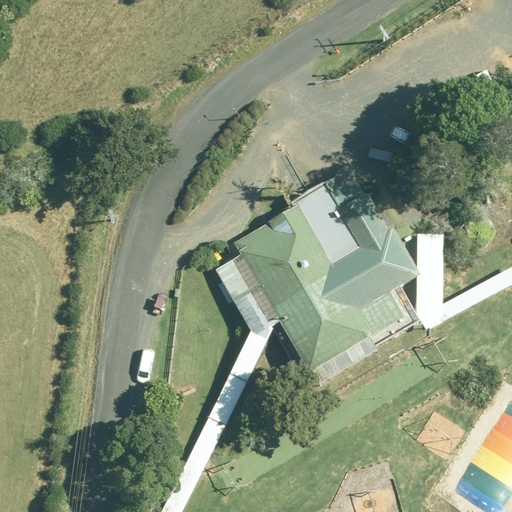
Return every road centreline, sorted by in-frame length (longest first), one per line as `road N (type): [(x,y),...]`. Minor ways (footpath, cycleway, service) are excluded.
road 1 (unclassified): [(100,511),(133,237),(166,153),(263,67),(367,0)]
road 2 (unknown): [(0,161),(93,150),(201,122)]
